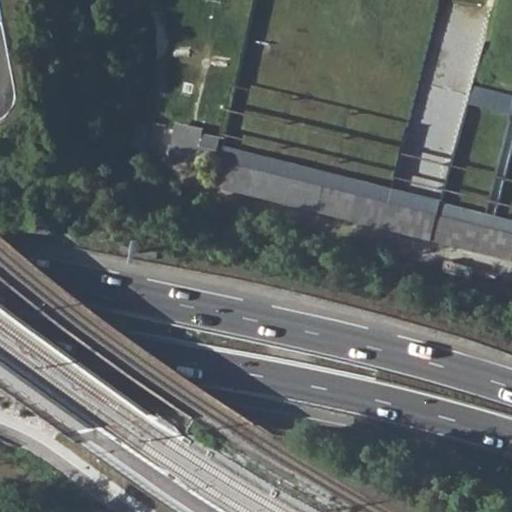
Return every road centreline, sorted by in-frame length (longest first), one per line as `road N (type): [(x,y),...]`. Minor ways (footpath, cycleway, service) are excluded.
road 1 (trunk): [(511,386),(367,344),(0,264)]
road 2 (trunk): [(0,329),(342,391),(511,435)]
